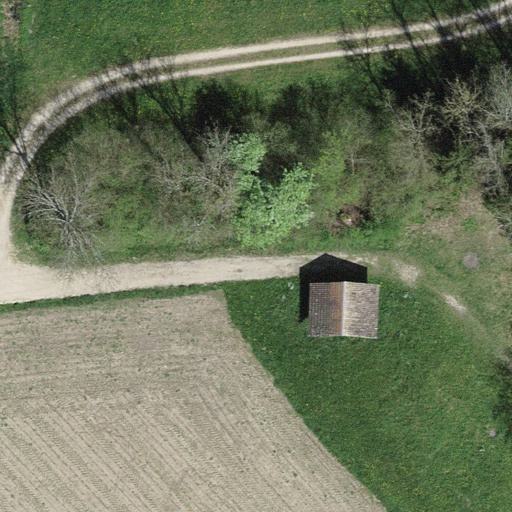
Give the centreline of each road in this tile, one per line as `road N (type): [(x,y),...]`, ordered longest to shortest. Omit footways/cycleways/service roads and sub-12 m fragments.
road 1 (track): [(0,184),(37,134),(122,81),(511,15)]
road 2 (track): [(0,282),(274,265)]
